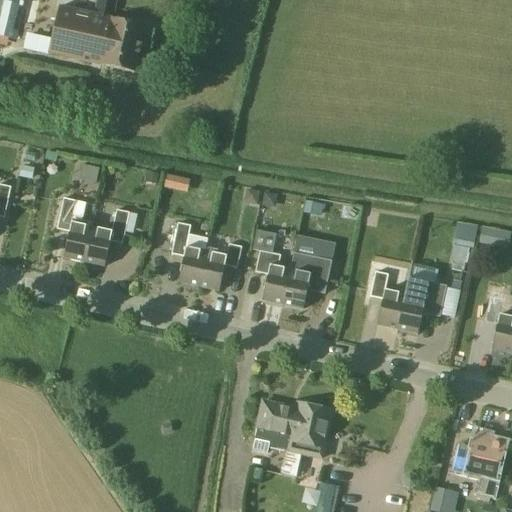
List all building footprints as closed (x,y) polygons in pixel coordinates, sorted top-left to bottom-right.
[(17,6),(18,0),(0,0),(0,37),(17,41),(24,8),(17,6)] [(114,20),(118,1),(111,0),(96,0),(93,15),(59,7),(48,54),(134,74),(145,27),(114,20)] [(97,183),(101,169),(83,165),(80,178),(97,183)] [(33,181),(35,169),(22,166),(19,178),(33,181)] [(0,217),(4,219),(11,188),(0,185),(0,217)] [(85,263),(94,228),(81,226),(86,204),(64,200),(63,203),(57,230),(69,233),(64,259),(85,263)] [(321,217),(324,205),(306,202),(304,214),(321,217)] [(94,228),(85,263),(104,268),(110,242),(122,245),(129,214),(116,211),(112,232),(94,228)] [(454,221),(448,256),(467,259),(472,224),(454,221)] [(198,288),(206,253),(186,248),(191,227),(178,224),(172,255),(183,258),(178,284),(198,288)] [(505,248),(508,231),(479,225),(476,242),(505,248)] [(206,253),(198,288),(219,293),(225,267),(237,270),(242,248),(229,246),(226,257),(206,253)] [(282,306),(290,271),(278,268),(281,257),(260,252),(256,273),(267,276),(262,302),(282,306)] [(290,271),(282,306),(303,311),(307,292),(324,296),(332,262),(294,254),(290,271)] [(430,282),(431,271),(408,268),(407,279),(430,282)] [(397,331),(405,295),(385,291),(388,276),(375,274),(370,298),(382,300),(376,326),(397,331)] [(511,355),(511,353),(511,318),(499,315),(503,295),(491,292),(484,322),(497,324),(491,351),(511,355)] [(405,295),(397,331),(418,335),(423,309),(435,312),(438,299),(425,296),(425,300),(405,295)] [(297,411),(264,404),(254,452),(269,455),(270,450),(289,454),(289,453),(324,460),(330,427),(333,412),(298,405),(297,411)] [(496,478),(504,444),(488,441),(489,437),(476,434),(472,452),(460,448),(455,470),(481,476),(477,494),(480,495),(478,502),(489,505),(490,497),(493,498),(498,478),(496,478)] [(312,485),(314,470),(299,468),(297,483),(312,485)] [(409,490),(415,487),(418,482),(415,475),(410,473),(403,475),(401,481),(403,488),(409,490)] [(455,511),(460,494),(436,488),(430,511),(455,511)]
